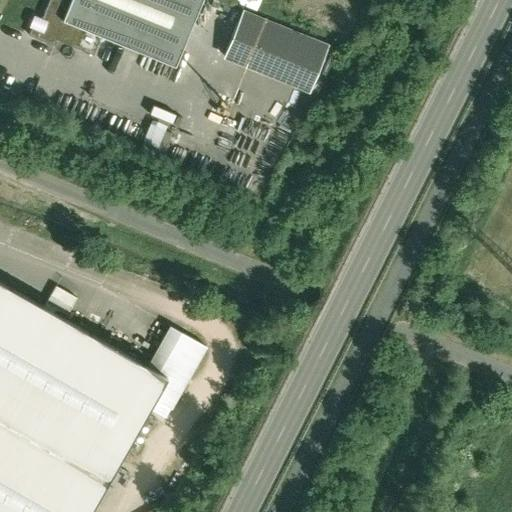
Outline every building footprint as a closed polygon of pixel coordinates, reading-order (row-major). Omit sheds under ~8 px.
[(208,0),(46,0),(31,42),(62,54),(66,43),(106,57),(110,45),(182,72),(208,0)] [(233,0),(255,9),(258,0),(233,0)] [(322,58),(237,26),(218,76),(302,108),(322,58)] [(149,366),(0,280),(0,511),(86,511),(152,398),(165,375),(149,366)] [(171,327),(149,366),(165,375),(152,398),(174,411),(209,349),(171,327)]
